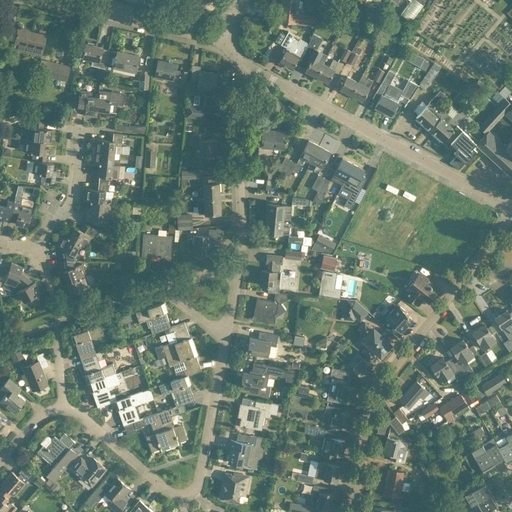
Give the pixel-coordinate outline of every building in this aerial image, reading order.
[(297,14),(297,8),(302,7),(302,2),(299,0),(281,0),(280,13),(271,12),(270,19),(296,22),(314,24),(315,17),(297,14)] [(363,3),(366,4),(368,4),(369,4),(371,3),(371,1),(371,0),(393,0),(397,2),(398,0),(410,0),(400,13),(411,21),(423,5),(426,0),(358,0),(359,0),(359,1),(361,2),(363,3)] [(348,17),(343,25),(350,29),(358,34),(363,25),(348,17)] [(18,28),(15,41),(34,46),(33,52),(33,53),(41,55),(42,47),(43,48),(46,35),(28,30),(28,29),(21,27),(20,29),(18,28)] [(305,51),(296,46),(298,41),(293,38),(295,35),(288,31),(280,44),(286,47),(278,62),(292,70),(298,58),(299,56),(301,57),(305,51)] [(308,44),(304,54),(309,56),(309,58),(311,59),(306,68),(305,70),(305,71),(305,70),(310,72),(310,74),(314,76),(315,75),(316,76),(323,64),(327,56),(321,53),(321,52),(317,49),(320,44),(310,39),(308,44)] [(105,69),(109,50),(102,48),(102,47),(93,45),(94,43),(88,42),(87,44),(86,44),(83,57),(92,60),(91,66),(105,69)] [(344,48),(339,58),(345,62),(351,51),(344,48)] [(105,69),(102,80),(106,81),(108,72),(110,72),(113,69),(113,68),(122,70),(123,67),(135,70),(135,71),(136,69),(139,55),(117,51),(117,52),(109,50),(105,69)] [(66,81),(70,66),(41,58),(37,73),(66,81)] [(346,77),(340,89),(344,91),(343,93),(348,96),(350,94),(351,95),(362,75),(352,70),(356,62),(349,58),(341,74),(346,77)] [(328,67),(323,64),(316,76),(327,81),(327,82),(333,71),(334,69),(333,69),(337,62),(332,59),(328,67)] [(184,84),(185,80),(187,72),(181,70),(180,71),(174,70),(176,64),(158,60),(155,74),(155,75),(154,78),(162,80),(162,76),(173,79),(173,78),(178,79),(178,82),(184,84)] [(422,60),(419,67),(425,71),(429,64),(422,60)] [(434,62),(418,85),(425,89),(440,66),(434,62)] [(373,79),(379,83),(385,72),(378,68),(373,79)] [(149,70),(139,70),(138,88),(139,88),(139,89),(148,91),(149,70)] [(389,70),(372,99),(378,101),(375,107),(377,108),(375,110),(381,113),(383,111),(390,115),(397,102),(397,101),(402,92),(401,91),(388,85),(392,79),(393,76),(387,73),(389,70)] [(198,81),(193,80),(192,93),(213,96),(214,89),(216,73),(199,71),(198,81)] [(372,80),(368,77),(362,74),(362,75),(351,95),(362,101),(369,88),(368,88),(372,80)] [(478,79),(474,84),(482,90),(486,85),(478,79)] [(418,85),(410,81),(402,95),(409,99),(418,85)] [(499,92),(505,99),(506,99),(511,92),(505,86),(499,92)] [(96,116),(97,110),(99,98),(98,97),(91,97),(91,92),(79,90),(77,104),(85,105),(84,115),(96,116)] [(116,116),(117,104),(122,105),(125,94),(111,90),(111,92),(99,91),(98,97),(99,98),(97,110),(104,111),(103,117),(108,118),(108,115),(116,116)] [(444,106),(441,103),(446,96),(440,91),(416,117),(430,129),(444,114),(440,110),(444,106)] [(511,104),(506,99),(505,99),(479,127),(474,132),(481,138),(477,142),(476,144),(479,146),(511,176),(511,175),(511,174),(511,104)] [(186,117),(203,118),(204,106),(187,104),(186,117)] [(456,125),(466,114),(460,108),(452,117),(446,111),(444,114),(430,129),(442,141),(456,125)] [(50,142),(52,130),(42,129),(43,121),(29,120),(27,139),(31,139),(31,140),(44,141),(44,142),(50,142)] [(456,125),(442,141),(457,154),(449,162),(459,168),(479,146),(476,144),(477,142),(465,131),(464,132),(456,125)] [(258,145),(257,156),(272,158),(273,147),(275,130),(263,129),(262,145),(258,145)] [(287,131),(275,130),(273,147),(279,147),(279,154),(285,154),(287,131)] [(123,146),(121,146),(122,134),(119,133),(113,133),(108,132),(108,140),(96,139),(96,140),(95,150),(114,153),(122,154),(123,146)] [(206,132),(196,132),(192,133),(193,144),(201,144),(201,156),(207,155),(207,157),(218,156),(218,146),(216,146),(216,139),(206,139),(206,132)] [(43,148),(44,142),(44,141),(31,140),(31,139),(25,138),(24,151),(33,152),(31,160),(34,161),(34,160),(45,162),(46,154),(49,154),(50,149),(43,148)] [(305,158),(311,161),(319,146),(308,140),(297,161),(303,164),(305,158)] [(329,152),(319,146),(311,161),(317,164),(314,170),(319,172),(329,152)] [(3,147),(2,156),(11,157),(12,151),(8,148),(3,147)] [(113,160),(114,153),(95,150),(93,163),(100,164),(119,166),(120,160),(113,160)] [(144,166),(154,167),(156,151),(145,150),(144,166)] [(278,169),(283,172),(290,159),(285,156),(278,169)] [(345,179),(353,164),(342,158),(331,179),(342,185),(345,179)] [(296,162),(290,159),(283,172),(289,175),(292,170),(296,162)] [(53,163),(45,162),(34,160),(34,161),(32,172),(41,173),(40,181),(41,181),(40,185),(51,186),(51,182),(54,183),(55,176),(58,176),(58,171),(52,170),(53,163)] [(118,178),(119,166),(100,164),(99,170),(92,170),(92,175),(94,175),(94,182),(107,184),(108,176),(118,178)] [(342,185),(341,186),(351,192),(348,198),(344,206),(350,209),(361,188),(356,185),(357,182),(361,175),(364,169),(353,164),(345,179),(342,185)] [(195,179),(195,170),(181,170),(181,179),(195,179)] [(312,187),(317,190),(324,177),(319,174),(312,187)] [(203,177),(204,198),(220,197),(219,183),(212,183),(212,176),(203,177)] [(317,190),(323,193),(330,180),(324,177),(317,190)] [(266,179),(266,189),(280,190),(281,184),(271,183),(271,179),(267,179),(266,179)] [(107,191),(107,184),(94,182),(93,189),(86,188),(84,201),(91,201),(110,203),(110,198),(104,198),(105,191),(107,191)] [(32,207),(34,201),(22,198),(20,197),(23,186),(18,185),(15,196),(14,202),(12,208),(12,209),(12,211),(17,213),(15,223),(27,226),(32,207)] [(220,212),(220,197),(204,198),(197,199),(198,214),(220,212)] [(9,222),(12,211),(12,209),(12,208),(14,202),(7,200),(6,207),(0,205),(0,225),(1,226),(3,220),(9,222)] [(108,215),(110,203),(91,201),(90,209),(83,208),(83,213),(86,213),(85,220),(99,222),(100,214),(108,215)] [(268,203),(266,217),(283,219),(284,212),(291,213),(291,206),(268,203)] [(177,215),(177,230),(192,229),(192,214),(177,215)] [(266,217),(265,231),(289,234),(289,227),(283,226),(283,219),(266,217)] [(65,230),(62,235),(79,244),(85,247),(90,237),(92,238),(96,230),(83,224),(80,230),(74,227),(70,233),(65,230)] [(193,235),(192,243),(194,243),(194,251),(207,252),(208,243),(220,244),(221,231),(214,230),(208,230),(207,236),(195,235),(193,235)] [(143,233),(142,248),(141,258),(149,259),(148,260),(149,260),(149,258),(151,256),(161,257),(163,259),(163,261),(164,259),(166,257),(171,258),(173,235),(143,233)] [(318,234),(311,249),(323,251),(328,239),(318,234)] [(73,255),(79,244),(62,235),(57,246),(58,259),(74,260),(73,255)] [(301,258),(302,251),(286,249),(285,257),(301,258)] [(320,267),(333,271),(336,258),(323,254),(320,267)] [(274,292),(279,293),(281,272),(280,271),(281,264),(282,256),(267,255),(267,262),(268,262),(267,271),(261,270),(260,285),(266,285),(266,286),(268,286),(268,292),(274,292)] [(85,275),(82,265),(81,263),(75,265),(74,260),(58,259),(59,271),(57,272),(59,277),(65,274),(67,281),(85,275)] [(16,285),(20,273),(23,267),(11,263),(9,267),(4,265),(0,265),(0,287),(2,287),(13,291),(16,285)] [(322,270),(318,294),(340,298),(341,289),(334,288),(337,272),(322,270)] [(33,282),(20,273),(16,285),(21,289),(17,291),(18,292),(23,301),(40,292),(35,281),(33,282)] [(434,294),(437,290),(439,288),(434,284),(422,274),(420,276),(418,274),(405,290),(407,291),(404,295),(417,305),(423,297),(428,301),(430,299),(432,300),(436,295),(434,294)] [(89,286),(85,275),(67,281),(72,295),(70,295),(72,302),(87,297),(84,288),(89,286)] [(255,307),(254,315),(257,320),(265,321),(274,323),(275,323),(278,305),(289,297),(290,294),(279,293),(274,292),(273,300),(267,299),(257,297),(256,304),(257,305),(257,306),(255,307)] [(360,320),(368,311),(356,300),(347,299),(346,310),(353,311),(353,314),(360,320)] [(164,302),(135,312),(139,321),(139,322),(139,323),(150,319),(155,333),(164,330),(169,328),(168,328),(171,327),(165,311),(167,311),(166,307),(164,302)] [(388,309),(377,320),(385,328),(393,334),(398,329),(401,332),(412,319),(404,312),(405,311),(400,307),(399,308),(396,305),(390,311),(388,309)] [(500,314),(495,318),(501,327),(501,328),(502,327),(506,334),(508,336),(509,338),(511,336),(511,333),(511,332),(511,309),(508,312),(507,310),(506,310),(505,310),(503,309),(500,311),(500,314)] [(163,345),(155,347),(159,358),(166,355),(195,345),(193,340),(192,337),(190,337),(184,322),(171,327),(168,328),(169,328),(164,330),(169,344),(163,346),(163,345)] [(372,329),(365,322),(361,327),(365,330),(363,332),(367,335),(363,340),(368,345),(362,352),(369,358),(375,351),(380,356),(383,353),(384,355),(390,348),(388,347),(391,344),(384,338),(385,338),(380,334),(373,328),(372,329)] [(70,335),(72,340),(73,344),(75,343),(80,359),(95,353),(90,339),(102,335),(99,325),(70,335)] [(495,340),(485,325),(473,333),(479,342),(483,348),(495,340)] [(250,352),(274,357),(276,356),(277,347),(276,347),(278,334),(264,332),(263,339),(250,337),(248,346),(251,346),(250,352)] [(509,352),(511,350),(511,336),(509,338),(503,343),(509,352)] [(468,348),(462,340),(451,348),(457,357),(462,363),(477,353),(472,345),(468,348)] [(195,345),(166,355),(168,361),(170,366),(183,361),(185,368),(175,372),(177,379),(186,375),(188,375),(202,370),(196,355),(198,354),(197,350),(195,345)] [(20,350),(10,354),(13,361),(23,357),(20,350)] [(479,356),(486,367),(493,363),(491,360),(486,353),(485,352),(479,356)] [(48,384),(44,374),(41,368),(48,365),(42,353),(36,355),(38,361),(22,367),(32,391),(48,384)] [(100,367),(95,353),(80,359),(86,374),(84,375),(87,383),(115,373),(112,363),(100,367)] [(372,366),(364,359),(363,358),(357,353),(354,357),(359,362),(353,368),(362,376),(372,366)] [(157,365),(168,361),(166,355),(159,358),(155,359),(157,365)] [(459,372),(456,367),(455,368),(450,360),(446,363),(443,358),(430,367),(437,376),(441,382),(453,374),(454,376),(459,373),(459,372)] [(285,381),(294,383),(297,371),(269,365),(253,362),(251,373),(243,372),(242,381),(244,381),(243,387),(258,390),(257,394),(268,396),(270,386),(267,385),(269,374),(286,377),(285,381)] [(475,375),(471,368),(466,371),(461,363),(456,367),(459,372),(459,373),(465,382),(475,375)] [(351,372),(332,367),(330,375),(349,379),(350,379),(351,372)] [(119,383),(115,373),(87,383),(90,392),(92,391),(97,407),(113,401),(116,400),(114,393),(110,395),(107,387),(119,383)] [(481,386),(487,394),(505,381),(500,373),(481,386)] [(177,379),(159,385),(162,395),(177,390),(179,397),(174,399),(176,406),(195,400),(189,384),(191,384),(190,380),(188,375),(186,375),(177,379)] [(339,402),(347,404),(348,400),(353,401),(354,395),(356,395),(357,390),(355,389),(356,387),(348,386),(349,379),(330,375),(328,382),(330,383),(328,391),(335,392),(333,397),(339,399),(339,402)] [(25,400),(17,393),(21,389),(21,388),(14,382),(9,378),(0,387),(7,393),(0,400),(0,403),(7,409),(8,408),(14,413),(20,407),(19,406),(25,400)] [(429,392),(426,390),(416,381),(400,400),(409,408),(420,396),(423,398),(429,392)] [(293,394),(306,398),(308,387),(295,384),(293,394)] [(134,405),(145,401),(152,398),(149,388),(116,400),(113,401),(116,410),(118,409),(123,425),(139,419),(134,405)] [(460,394),(445,404),(439,408),(448,421),(469,407),(467,404),(466,404),(460,394)] [(496,394),(486,400),(490,408),(500,402),(496,394)] [(240,403),(238,417),(242,417),(241,420),(240,419),(240,423),(240,426),(243,426),(243,427),(248,428),(248,427),(255,428),(256,423),(263,425),(264,416),(267,417),(268,413),(271,413),(273,403),(256,399),(255,406),(240,403)] [(490,408),(486,400),(485,401),(486,401),(475,408),(479,414),(490,408)] [(434,402),(421,411),(426,418),(439,409),(434,402)] [(347,428),(350,414),(341,412),(341,408),(326,405),(325,412),(331,413),(329,424),(323,422),(321,429),(326,430),(338,432),(339,432),(340,426),(347,428)] [(173,407),(157,412),(170,447),(179,444),(178,442),(188,439),(182,423),(183,426),(175,429),(170,415),(176,413),(173,407)] [(408,419),(399,408),(393,413),(395,416),(402,423),(408,419)] [(170,447),(157,412),(142,418),(145,424),(150,422),(155,436),(147,439),(146,436),(151,452),(161,448),(162,450),(170,447)] [(401,424),(402,423),(395,416),(389,421),(398,433),(404,429),(401,424)] [(310,426),(309,433),(326,437),(322,454),(336,457),(337,453),(342,454),(345,440),(336,438),(338,432),(329,430),(326,430),(321,429),(310,426)] [(480,427),(474,430),(473,431),(476,436),(477,435),(483,431),(480,427)] [(42,445),(37,452),(42,456),(46,453),(52,458),(48,462),(54,466),(53,467),(46,476),(49,478),(45,482),(49,486),(53,482),(61,474),(62,474),(72,462),(78,454),(70,448),(75,442),(64,433),(58,439),(54,436),(51,439),(48,436),(46,437),(40,443),(42,445)] [(255,469),(257,459),(254,454),(255,449),(260,446),(261,437),(256,436),(255,444),(231,440),(229,448),(231,449),(229,462),(245,465),(245,466),(244,466),(255,469)] [(404,462),(407,450),(399,448),(400,441),(388,437),(384,452),(390,454),(389,458),(404,462)] [(499,448),(495,440),(494,441),(493,438),(482,444),(494,464),(504,458),(499,448)] [(511,445),(509,441),(509,442),(499,448),(504,458),(507,464),(508,464),(507,462),(511,460),(511,445)] [(494,464),(482,444),(471,451),(471,452),(464,456),(473,471),(473,470),(480,466),(483,471),(494,464)] [(74,465),(71,468),(82,477),(92,486),(95,482),(101,475),(100,473),(105,468),(94,458),(88,464),(87,462),(81,457),(74,465)] [(339,466),(318,461),(314,476),(336,481),(339,466)] [(415,464),(419,471),(425,468),(421,461),(415,464)] [(20,473),(17,476),(19,478),(25,483),(33,474),(24,466),(18,472),(20,473)] [(409,483),(402,482),(404,473),(389,470),(384,494),(400,497),(401,490),(408,491),(409,483)] [(0,511),(13,511),(17,508),(11,503),(9,504),(8,505),(4,502),(11,493),(14,496),(25,483),(19,478),(17,476),(12,472),(1,484),(2,486),(0,488),(0,511)] [(229,501),(239,503),(240,494),(243,495),(245,495),(249,476),(244,475),(234,473),(234,474),(225,472),(220,497),(230,498),(229,501)] [(311,483),(313,476),(297,473),(296,478),(296,480),(311,483)] [(105,480),(91,496),(97,501),(105,493),(113,500),(109,505),(117,511),(118,511),(126,502),(122,498),(130,489),(117,478),(111,485),(105,480)] [(481,481),(463,491),(471,506),(473,504),(491,494),(485,483),(483,484),(481,481)] [(60,487),(54,482),(50,487),(56,492),(60,487)] [(328,487),(314,484),(311,498),(313,498),(311,506),(317,507),(330,510),(333,494),(327,493),(328,487)] [(498,505),(491,494),(473,504),(476,509),(474,510),(475,511),(484,511),(493,507),(498,505)] [(154,511),(153,511),(150,510),(152,507),(150,505),(148,507),(140,500),(130,511),(154,511)] [(288,511),(308,511),(310,506),(290,503),(288,511)] [(449,511),(444,503),(434,509),(435,511),(449,511)]
